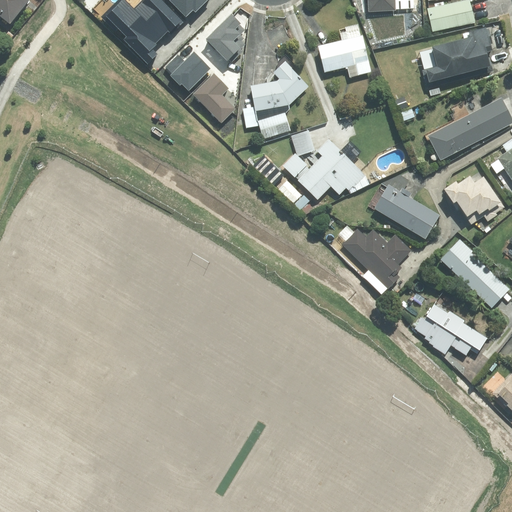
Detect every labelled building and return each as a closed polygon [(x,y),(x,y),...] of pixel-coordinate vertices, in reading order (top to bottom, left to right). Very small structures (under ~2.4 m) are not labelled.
[(0,0),(0,18),(2,16),(13,24),(33,0),(0,0)] [(179,0),(182,3),(149,34),(168,54),(211,13),(198,0),(179,0)] [(369,0),(370,12),(397,11),(397,9),(405,9),(404,0),(369,0)] [(471,0),(470,0),(429,9),(434,31),(476,22),(471,0)] [(465,39),(435,47),(440,67),(424,71),(429,88),(501,70),(494,42),(497,41),(493,28),(488,30),(488,28),(463,34),(465,39)] [(220,38),(204,36),(199,74),(220,77),(219,87),(205,85),(202,106),(232,111),(236,90),(235,90),(237,79),(241,80),(244,60),(230,58),(232,43),(220,41),(220,38)] [(365,36),(320,46),(326,72),(347,68),(348,69),(349,69),(351,78),(373,73),(365,36)] [(256,107),(244,109),(248,128),(260,126),(264,139),(292,131),(287,114),(291,109),(290,105),(311,86),(287,62),(276,73),(280,79),(253,87),(256,107)] [(511,115),(503,98),(430,135),(443,160),(511,124),(511,115)] [(310,131),(293,136),(299,156),(316,151),(310,131)] [(337,144),(299,180),(319,200),(333,187),(341,195),(348,188),(350,191),(354,187),(356,188),(368,176),(337,144)] [(511,149),(499,158),(511,177),(511,149)] [(297,154),(285,166),(296,178),(308,166),(297,154)] [(459,181),(447,190),(457,203),(460,201),(464,208),(462,209),(466,215),(465,216),(472,225),(485,216),(489,222),(498,216),(497,213),(505,208),(503,203),(504,203),(486,177),(484,178),(479,171),(461,184),(459,181)] [(391,185),(377,209),(427,239),(441,216),(407,195),(410,191),(404,188),(402,192),(391,185)] [(359,229),(344,244),(389,290),(402,277),(398,274),(404,268),(400,264),(413,251),(397,235),(388,243),(375,230),(367,237),(359,229)] [(461,240),(442,260),(493,308),(511,289),(473,253),(474,252),(461,240)] [(424,318),(416,330),(426,337),(425,339),(447,354),(453,346),(468,356),(472,350),(479,354),(489,339),(468,324),(469,322),(451,310),(450,312),(437,303),(426,319),(424,318)] [(494,361),(488,368),(493,372),(499,365),(494,361)] [(511,374),(494,393),(508,407),(509,406),(511,409),(511,374)]
